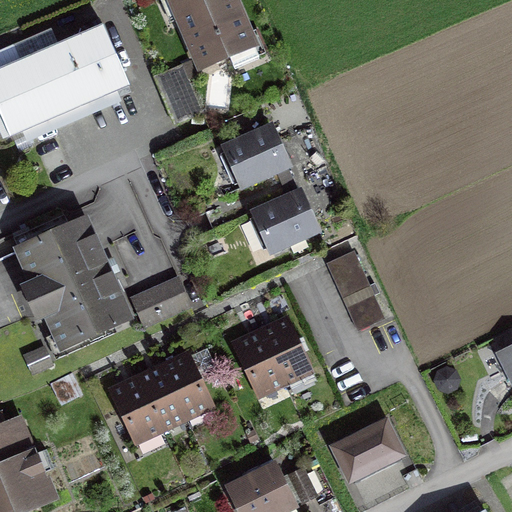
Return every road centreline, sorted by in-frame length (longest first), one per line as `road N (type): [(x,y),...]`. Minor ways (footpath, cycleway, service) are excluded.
road 1 (unknown): [(0,223),(125,159)]
road 2 (residential): [(386,511),(511,448)]
